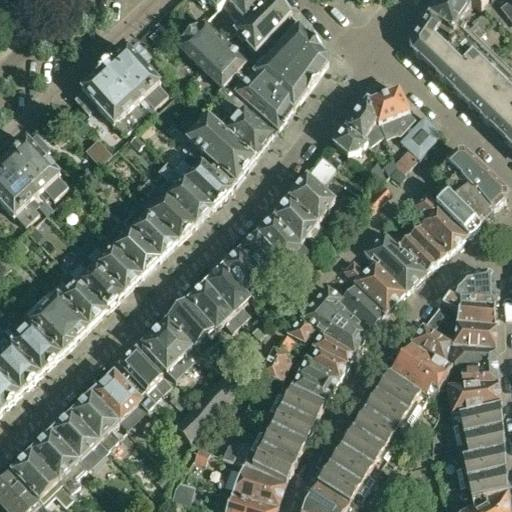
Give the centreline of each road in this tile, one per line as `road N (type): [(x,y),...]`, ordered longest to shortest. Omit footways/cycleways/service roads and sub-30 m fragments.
road 1 (residential): [(371,51),(258,204),(0,451)]
road 2 (residential): [(511,226),(387,349),(291,511)]
road 3 (residential): [(256,376),(273,335),(461,133)]
road 4 (residential): [(0,146),(159,0)]
road 5 (residential): [(371,51),(461,133)]
